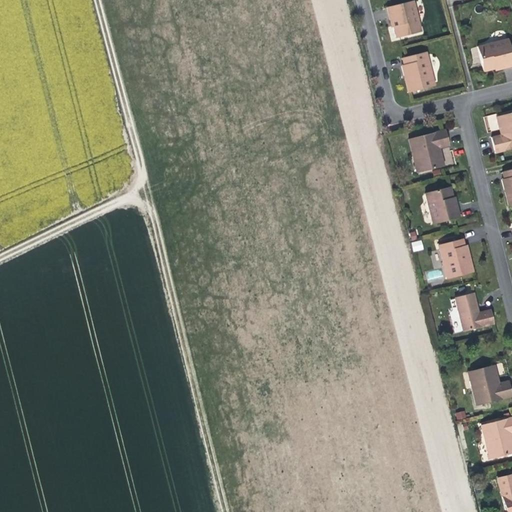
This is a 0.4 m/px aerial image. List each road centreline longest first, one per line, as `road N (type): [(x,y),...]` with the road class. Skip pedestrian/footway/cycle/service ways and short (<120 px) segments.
road 1 (track): [(95,0),(227,511)]
road 2 (residential): [(458,101),(511,311)]
road 3 (residential): [(458,101),(407,113),(388,106),(360,0)]
road 4 (track): [(144,185),(0,255)]
